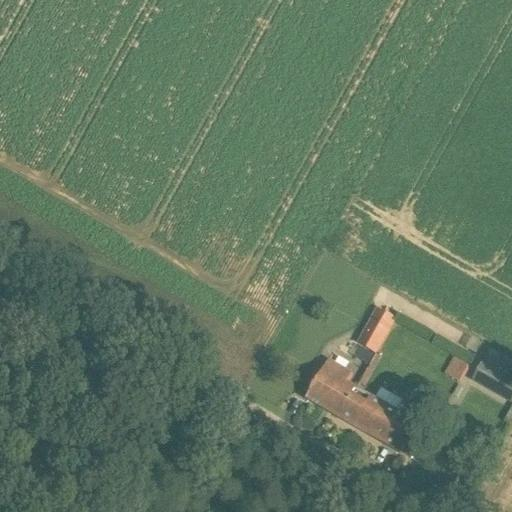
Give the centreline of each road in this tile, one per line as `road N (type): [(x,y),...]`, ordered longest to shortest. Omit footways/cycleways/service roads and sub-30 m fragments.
road 1 (track): [(223,386),(0,258)]
road 2 (track): [(441,511),(223,386)]
road 3 (track): [(223,386),(150,511)]
